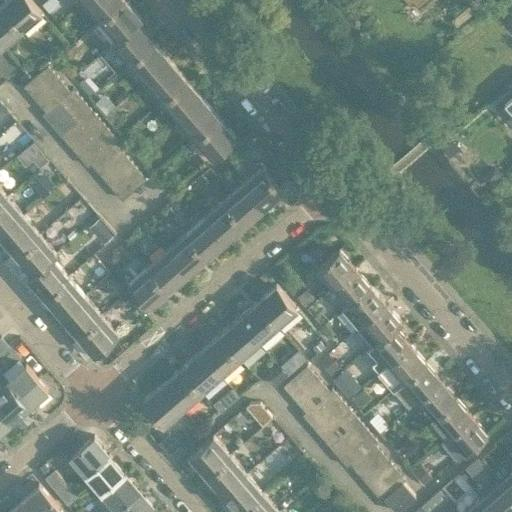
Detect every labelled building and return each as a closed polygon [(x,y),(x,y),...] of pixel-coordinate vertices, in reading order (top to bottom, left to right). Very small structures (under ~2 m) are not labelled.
[(22,28),(41,11),(31,0),(5,0),(1,3),(22,28)] [(44,0),(42,2),(48,10),(58,1),(56,0),(44,0)] [(84,0),(100,18),(121,0),(84,0)] [(137,21),(141,17),(126,0),(121,0),(100,18),(116,37),(117,37),(137,21)] [(412,0),(420,9),(430,0),(407,0),(409,2),(412,0)] [(0,40),(3,44),(22,28),(1,3),(0,4),(0,40)] [(153,40),(137,21),(117,37),(116,37),(112,41),(129,61),(153,40)] [(145,80),(169,59),(153,40),(129,61),(145,80)] [(162,99),(186,78),(169,59),(145,80),(162,99)] [(73,87),(70,89),(48,64),(24,85),(46,111),(43,113),(88,165),(91,162),(122,198),(146,177),(115,141),(118,138),(73,87)] [(178,118),(202,97),(186,78),(162,99),(178,118)] [(511,94),(506,100),(496,108),(507,120),(511,115),(511,94)] [(195,137),(219,116),(202,97),(178,118),(195,137)] [(0,100),(0,117),(8,110),(0,100)] [(212,156),(235,135),(219,116),(195,137),(212,156)] [(33,140),(16,154),(25,165),(33,158),(40,165),(48,158),(33,140)] [(276,159),(265,169),(277,183),(289,174),(276,159)] [(498,162),(483,175),(488,183),(504,169),(498,162)] [(264,206),(283,189),(277,183),(265,169),(261,165),(242,181),(264,206)] [(244,223),(264,206),(242,181),(223,198),(244,223)] [(0,233),(23,213),(7,194),(0,199),(0,233)] [(225,239),(244,223),(223,198),(204,215),(225,239)] [(0,235),(16,253),(40,232),(23,213),(0,233),(0,235)] [(206,256),(225,239),(204,215),(185,232),(206,256)] [(52,256),(57,252),(40,232),(16,253),(32,272),(52,256)] [(187,273),(206,256),(185,232),(166,248),(187,273)] [(332,284),(353,265),(337,247),(316,265),(332,284)] [(117,252),(113,248),(105,255),(112,264),(116,260),(117,252)] [(167,289),(187,273),(166,248),(146,265),(167,289)] [(68,275),(52,256),(32,272),(27,276),(44,296),(68,275)] [(148,306),(167,289),(146,265),(127,282),(148,306)] [(348,302),(369,284),(353,265),(332,284),(347,301),(348,302)] [(61,315),(85,294),(68,275),(44,296),(61,315)] [(277,324),(296,307),(275,283),(255,300),(277,324)] [(356,325),(384,301),(369,284),(348,302),(347,301),(341,306),(356,325)] [(306,287),(297,295),(305,305),(315,297),(306,287)] [(77,334),(101,313),(85,294),(61,315),(77,334)] [(257,341),(277,324),(255,300),(236,317),(257,341)] [(393,323),(399,318),(384,301),(356,325),(372,342),(393,323)] [(94,353),(118,332),(101,313),(77,334),(94,353)] [(238,357),(257,341),(236,317),(217,333),(238,357)] [(372,343),(366,349),(375,359),(370,363),(377,370),(387,361),(409,341),(393,323),(372,342),(372,343)] [(219,374),(238,357),(217,333),(198,350),(219,374)] [(0,352),(9,345),(1,336),(0,336),(0,352)] [(317,351),(325,344),(321,339),(313,345),(317,351)] [(392,388),(425,360),(409,341),(387,361),(377,370),(392,388)] [(200,391),(219,374),(198,350),(178,367),(200,391)] [(319,358),(333,375),(341,368),(326,352),(319,358)] [(287,371),(292,366),(285,357),(279,363),(287,371)] [(418,397),(440,377),(425,360),(392,388),(408,406),(419,397),(418,397)] [(29,404),(47,389),(25,363),(7,379),(29,404)] [(331,386),(327,389),(305,363),(282,384),(304,409),(301,412),(346,464),(349,461),(379,496),(403,476),(373,441),(376,438),(331,386)] [(181,407),(200,391),(178,367),(159,383),(181,407)] [(338,384),(345,392),(353,385),(346,377),(338,384)] [(434,415),(456,396),(440,377),(418,397),(419,397),(434,415)] [(0,406),(11,420),(29,404),(7,379),(0,384),(0,406)] [(161,424),(181,407),(159,383),(140,400),(161,424)] [(220,411),(227,405),(219,396),(212,403),(220,411)] [(450,433),(471,413),(456,396),(434,415),(450,433)] [(249,401),(245,404),(252,413),(262,404),(259,401),(249,401)] [(0,429),(11,420),(0,406),(0,429)] [(267,409),(257,418),(262,424),(272,415),(267,409)] [(465,450),(487,431),(471,413),(450,433),(465,450)] [(393,431),(386,436),(396,448),(402,442),(393,431)] [(85,472),(110,451),(94,433),(70,454),(85,472)] [(169,433),(157,443),(168,455),(180,445),(169,433)] [(205,473),(228,452),(212,433),(188,454),(205,473)] [(101,490),(125,469),(110,451),(85,472),(97,486),(101,490)] [(221,492),(245,471),(228,452),(205,473),(221,492)] [(412,469),(424,484),(433,476),(420,462),(412,469)] [(43,463),(38,467),(44,474),(49,470),(43,463)] [(511,494),(511,467),(499,479),(511,494)] [(61,494),(70,486),(55,468),(45,476),(61,494)] [(116,508),(141,487),(125,469),(101,490),(116,508)] [(238,511),(262,491),(245,471),(221,492),(238,511)] [(395,509),(414,493),(401,478),(382,494),(395,509)] [(493,511),(508,511),(511,509),(511,494),(499,479),(480,496),(493,511)] [(32,511),(54,511),(60,507),(38,481),(20,497),(32,511)] [(68,502),(78,495),(70,486),(61,494),(68,502)] [(147,511),(152,508),(156,505),(141,487),(116,508),(119,511),(147,511)] [(238,511),(275,511),(278,510),(262,491),(238,511)] [(493,511),(480,496),(460,511),(493,511)] [(32,511),(20,497),(2,511),(32,511)] [(89,509),(96,502),(92,497),(84,504),(89,509)] [(427,511),(430,511),(434,508),(426,499),(421,504),(427,511)]
